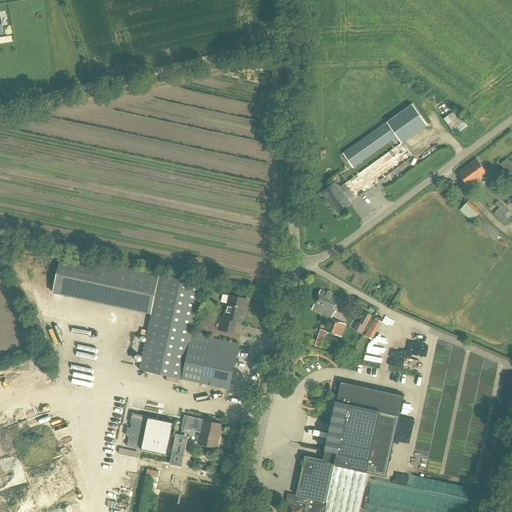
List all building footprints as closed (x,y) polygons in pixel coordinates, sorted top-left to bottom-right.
[(397,137),(402,143),(427,125),(413,105),(352,148),(361,162),(397,137)] [(456,132),(467,125),(457,108),(445,115),(456,132)] [(385,188),(395,181),(390,174),(412,158),(402,143),(340,187),(338,185),(337,186),(335,184),(323,193),(337,212),(349,203),(342,194),(349,190),(355,199),(380,181),(385,188)] [(469,188),(487,174),(477,159),(458,173),(469,188)] [(460,210),(463,213),(472,222),(473,221),(479,214),(480,212),(468,201),(460,210)] [(503,224),(511,215),(502,205),(493,214),(503,224)] [(483,218),(477,224),(490,237),(496,230),(483,218)] [(229,390),(239,345),(191,334),(202,284),(61,254),(52,293),(152,315),(140,370),(229,390)] [(332,318),(340,299),(321,291),(312,310),(332,318)] [(221,317),(218,330),(234,334),(237,321),(243,322),(245,309),(246,310),(249,300),(229,296),(229,297),(223,295),(222,303),(227,304),(224,318),(221,317)] [(366,327),(372,316),(365,313),(359,323),(366,327)] [(342,337),(346,325),(330,319),(326,331),(320,329),(314,346),(321,349),(327,332),(342,337)] [(305,456),(296,496),(308,498),(305,511),(306,511),(357,511),(366,473),(386,477),(404,396),(341,382),(323,460),(305,456)] [(410,395),(408,402),(419,405),(421,397),(410,395)] [(410,408),(410,420),(419,419),(419,408),(410,408)] [(166,455),(172,427),(171,426),(171,425),(167,424),(167,423),(147,418),(147,416),(133,413),(131,424),(132,424),(131,429),(128,428),(126,436),(127,436),(129,437),(127,447),(166,455)] [(217,448),(222,425),(204,421),(204,420),(184,416),(181,430),(188,431),(189,427),(202,430),(198,444),(217,448)] [(16,446),(37,439),(31,420),(10,427),(16,446)] [(122,452),(119,470),(135,472),(137,455),(122,452)]
